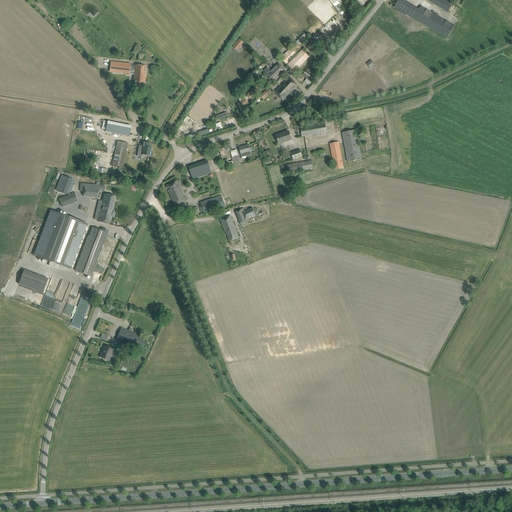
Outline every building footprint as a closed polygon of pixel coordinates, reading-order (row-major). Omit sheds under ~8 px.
[(418,9),(404,1),(402,0),(398,0),(396,3),(394,2),(392,6),(394,7),(397,9),(447,38),(455,24),(432,11),(432,12),(420,6),(418,9)] [(452,5),(444,0),(427,0),(447,12),(452,5)] [(304,34),(296,41),(300,45),(308,37),(304,34)] [(244,43),(239,39),(232,47),(237,51),(244,43)] [(135,55),(141,48),(137,45),(134,49),(135,50),(132,53),(135,55)] [(290,48),(280,58),(286,64),(288,62),(288,61),(295,53),(290,48)] [(309,57),(305,53),(302,49),(286,65),(294,72),(309,57)] [(315,70),(319,64),(315,61),(311,66),(315,70)] [(129,73),(130,64),(110,62),(110,71),(129,73)] [(264,70),(267,74),(274,81),(285,70),(279,63),(271,71),(267,67),(264,70)] [(135,65),(133,84),(133,89),(144,90),(146,66),(135,65)] [(307,69),(302,75),(312,82),(317,76),(307,69)] [(275,92),(282,99),(297,85),(290,78),(275,92)] [(260,88),(256,85),(255,85),(246,95),(250,99),(260,88)] [(263,98),(265,96),(266,97),(271,93),(268,89),(260,96),(263,98)] [(244,98),(237,105),(241,109),(248,101),(244,98)] [(105,131),(124,135),(129,136),(131,126),(107,121),(105,131)] [(325,124),(300,128),(302,137),(313,135),(314,138),(316,138),(316,136),(327,134),(325,124)] [(362,160),(357,135),(356,130),(342,132),(348,162),(362,160)] [(292,140),(290,136),(289,131),(284,133),(284,134),(282,135),(281,134),(276,136),(279,145),(292,140)] [(111,142),(99,140),(79,136),(78,144),(109,150),(111,142)] [(128,143),(117,141),(112,166),(123,168),(127,148),(128,143)] [(137,155),(137,156),(142,157),(142,155),(151,157),(152,152),(150,152),(151,148),(149,147),(150,143),(142,142),(141,146),(140,146),(139,150),(138,150),(137,155)] [(333,160),(342,158),(339,142),(330,144),(333,160)] [(243,147),(243,146),(239,148),(242,157),(251,154),(249,145),(245,146),(243,147)] [(302,157),(300,149),(290,153),(293,160),(302,157)] [(235,166),(241,165),(238,155),(232,157),(235,166)] [(105,160),(99,160),(99,166),(109,166),(109,156),(105,156),(105,160)] [(342,158),(333,160),(334,170),(343,168),(342,158)] [(313,169),(312,160),(287,165),(288,174),(313,169)] [(188,167),(193,179),(211,173),(207,161),(188,167)] [(175,205),(186,201),(177,181),(166,186),(175,205)] [(101,190),(102,185),(101,184),(97,184),(97,185),(81,183),(80,191),(84,191),(83,196),(98,198),(99,190),(101,190)] [(74,192),(59,199),(62,206),(78,200),(74,192)] [(98,222),(104,223),(108,224),(115,196),(110,195),(104,194),(98,222)] [(204,214),(225,206),(221,195),(200,203),(204,214)] [(187,209),(189,216),(198,213),(197,207),(187,209)] [(241,224),(246,222),(245,220),(256,216),(253,208),(245,211),(244,208),(235,211),(241,224)] [(49,210),(32,256),(69,269),(85,223),(49,210)] [(239,238),(231,218),(231,215),(220,219),(225,233),(226,232),(230,242),(239,238)] [(107,233),(102,231),(91,227),(79,261),(76,271),(90,277),(107,233)] [(24,270),(19,284),(43,293),(48,279),(24,270)] [(116,340),(121,342),(171,363),(176,351),(121,328),(116,340)] [(100,357),(104,359),(109,361),(114,350),(105,346),(103,349),(104,350),(103,352),(102,352),(100,357)]
